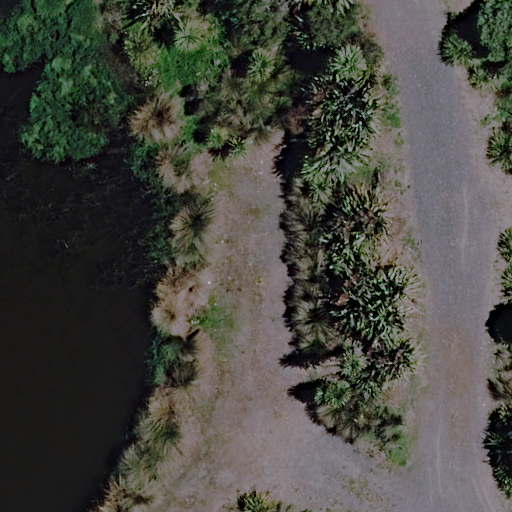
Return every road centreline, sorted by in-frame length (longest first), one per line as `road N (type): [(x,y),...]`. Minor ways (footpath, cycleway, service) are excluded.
road 1 (track): [(393,0),(449,205),(451,379)]
road 2 (track): [(451,379),(426,511)]
